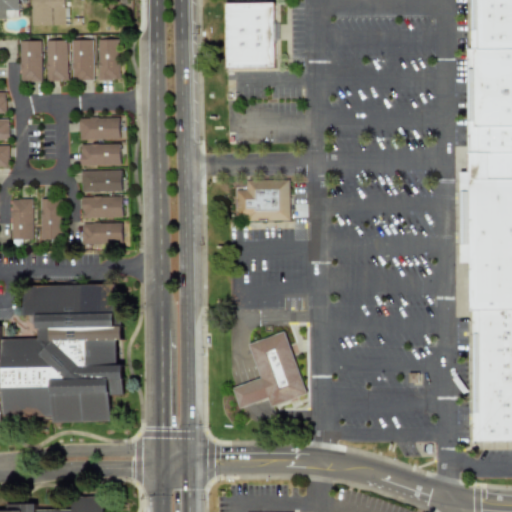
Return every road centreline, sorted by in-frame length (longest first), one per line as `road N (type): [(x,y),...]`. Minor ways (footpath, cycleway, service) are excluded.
road 1 (residential): [(511,506),(459,504),(346,469),(186,462)]
road 2 (primary): [(155,0),(160,326)]
road 3 (primary): [(186,462),(183,162)]
road 4 (residential): [(15,63),(17,93),(29,103),(157,101)]
road 5 (residential): [(162,462),(132,450),(82,449),(0,460)]
road 6 (residential): [(0,473),(133,471),(162,462)]
road 7 (primary): [(183,162),(180,0)]
road 8 (primary): [(160,326),(162,462)]
road 9 (residential): [(6,223),(9,187),(44,179),(69,183),(74,221)]
